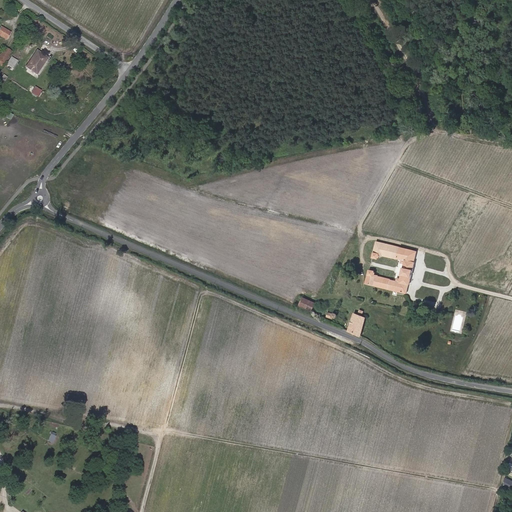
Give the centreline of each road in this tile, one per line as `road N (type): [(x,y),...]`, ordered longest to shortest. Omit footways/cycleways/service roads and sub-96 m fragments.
road 1 (track): [(511,406),(395,379),(321,338),(33,224),(0,255)]
road 2 (residential): [(511,391),(401,365),(38,201)]
road 3 (track): [(0,402),(495,490)]
road 4 (track): [(451,278),(441,253),(363,241),(359,225),(396,163),(511,206)]
road 5 (track): [(141,511),(201,290)]
road 6 (tertiary): [(131,70),(42,179),(38,201)]
road 7 (track): [(511,144),(448,132),(412,140),(396,163)]
road 8 (residential): [(23,0),(131,70)]
